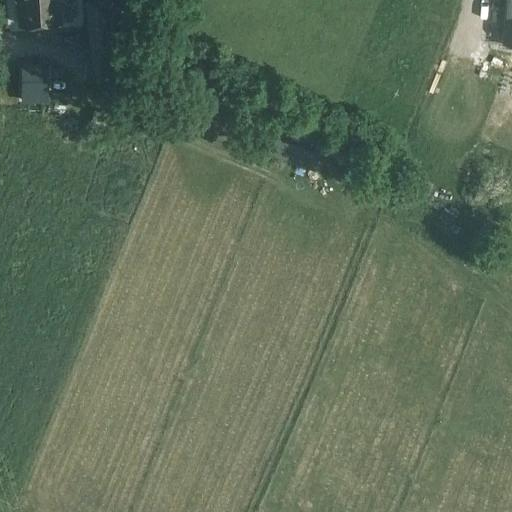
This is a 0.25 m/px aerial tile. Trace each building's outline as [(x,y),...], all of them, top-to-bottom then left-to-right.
[(61,22),(60,3),(74,2),(74,0),(17,0),(19,25),(61,22)] [(117,47),(112,0),(86,0),(90,47),(91,47),(91,48),(117,47)] [(418,0),(417,0),(406,28),(448,46),(459,17),(450,13),(450,10),(439,6),(438,8),(418,0)] [(48,65),(22,65),(22,86),(48,86),(48,65)] [(130,100),(161,114),(170,95),(140,80),(130,100)] [(89,127),(106,131),(111,113),(95,108),(89,127)] [(314,151),(276,137),(270,154),(308,168),(314,151)]
